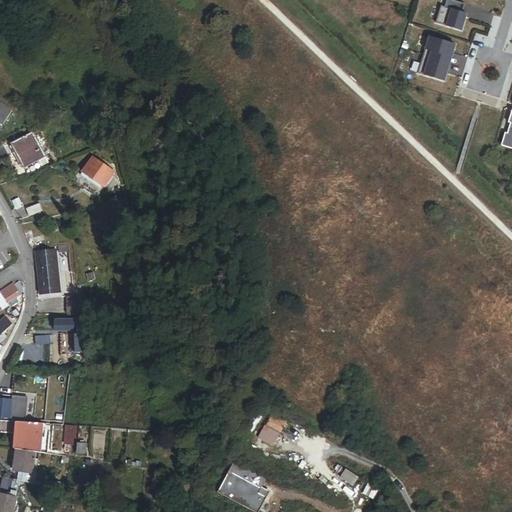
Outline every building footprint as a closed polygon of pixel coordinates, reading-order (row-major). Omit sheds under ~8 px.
[(461,30),(466,14),(461,13),(462,10),(464,4),(450,0),(448,0),(447,6),(442,4),(437,23),(461,30)] [(451,55),(454,45),(429,38),(424,55),(446,62),(448,54),(451,55)] [(444,81),(447,71),(443,70),(446,62),(424,55),(419,73),(444,81)] [(9,121),(12,116),(2,111),(0,114),(0,115),(4,118),(3,121),(9,124),(10,122),(9,121)] [(505,133),(501,146),(511,149),(511,129),(509,129),(507,133),(505,133)] [(92,142),(106,137),(103,130),(89,135),(92,142)] [(50,171),(39,146),(15,156),(25,181),(50,171)] [(98,187),(108,172),(86,158),(77,172),(98,187)] [(40,219),(37,211),(24,216),(26,223),(40,219)] [(69,256),(68,248),(57,249),(58,257),(69,256)] [(59,296),(55,254),(36,255),(40,298),(59,296)] [(15,287),(13,285),(1,293),(9,305),(16,300),(21,297),(19,294),(15,287)] [(23,292),(19,285),(15,287),(19,294),(23,292)] [(9,307),(0,293),(0,305),(3,311),(9,307)] [(82,317),(81,299),(65,300),(66,318),(82,317)] [(11,308),(18,304),(16,300),(9,305),(11,308)] [(0,344),(4,341),(1,337),(11,327),(5,320),(0,323),(0,358),(5,350),(0,347),(0,344)] [(84,340),(83,324),(79,324),(79,321),(74,321),(74,324),(73,324),(53,325),(54,335),(73,334),(74,341),(84,340)] [(52,348),(51,340),(34,341),(35,349),(52,348)] [(10,402),(0,400),(0,419),(22,421),(24,394),(11,392),(10,402)] [(273,447),(288,421),(273,412),(258,438),(273,447)] [(14,452),(32,453),(36,454),(38,425),(12,423),(10,452),(14,452)] [(72,447),(74,428),(62,427),(61,446),(72,447)] [(82,455),(83,446),(74,445),(73,455),(82,455)] [(34,486),(37,461),(32,461),(32,453),(14,452),(12,474),(21,474),(20,482),(26,484),(34,486)] [(260,488),(229,471),(218,491),(255,511),(257,511),(266,497),(258,493),(260,488)] [(0,485),(6,488),(9,478),(3,476),(0,484),(0,485)] [(23,498),(26,484),(20,482),(10,480),(7,494),(23,498)] [(269,491),(261,487),(260,488),(258,493),(266,497),(269,491)] [(19,511),(22,502),(5,498),(1,511),(19,511)]
